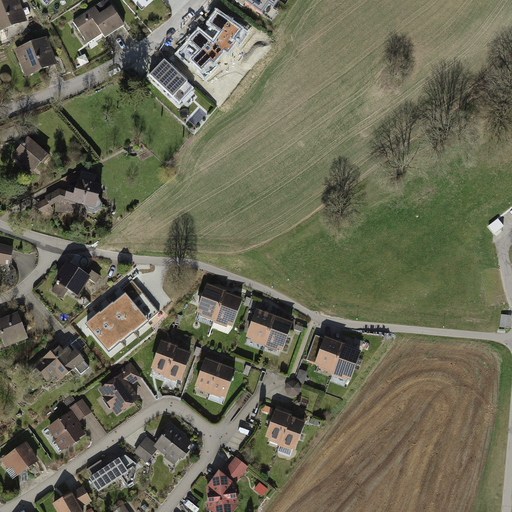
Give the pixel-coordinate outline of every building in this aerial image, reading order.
[(2,0),(0,1),(0,33),(28,23),(18,0),(2,0)] [(37,0),(45,8),(54,0),(37,0)] [(232,0),(244,7),(246,4),(262,15),(269,4),(274,8),(279,0),(232,0)] [(96,9),(73,24),(87,46),(102,36),(104,40),(125,27),(113,7),(100,16),(96,9)] [(192,59),(202,69),(211,60),(214,62),(225,50),(228,52),(237,40),(234,38),(241,28),(218,11),(213,17),(209,23),(221,31),(213,42),(200,30),(196,35),(190,40),(201,50),(192,59)] [(14,51),(25,78),(58,66),(47,38),(14,51)] [(85,56),(77,60),(80,68),(89,64),(85,56)] [(192,87),(162,59),(147,74),(177,102),(192,87)] [(18,122),(0,129),(0,137),(2,142),(23,134),(18,122)] [(29,138),(13,155),(32,173),(48,156),(29,138)] [(69,185),(65,200),(86,206),(88,212),(92,213),(101,208),(101,205),(98,199),(103,185),(95,183),(97,176),(81,171),(79,178),(78,178),(75,186),(69,185)] [(63,200),(58,191),(45,198),(46,200),(34,207),(38,213),(63,200)] [(0,264),(8,267),(9,264),(13,248),(0,244),(0,264)] [(83,273),(66,262),(53,281),(56,284),(51,292),(65,301),(71,293),(78,298),(89,281),(97,286),(102,278),(87,267),(83,273)] [(196,314),(214,321),(225,291),(218,288),(207,284),(196,314)] [(233,294),(225,291),(214,321),(213,323),(227,328),(228,326),(232,328),(243,298),(233,294)] [(126,294),(114,303),(136,331),(148,321),(126,294)] [(113,303),(100,313),(122,340),(123,341),(136,330),(113,303)] [(251,343),(264,347),(275,316),(267,313),(256,309),(246,338),(252,340),(251,343)] [(0,319),(0,333),(6,348),(29,338),(19,312),(0,319)] [(99,312),(86,323),(109,351),(122,340),(99,312)] [(511,317),(501,315),(500,328),(510,329),(511,317)] [(283,318),(275,316),(264,347),(277,352),(277,350),(281,351),(292,322),(283,318)] [(33,366),(46,382),(54,375),(59,381),(74,368),(80,375),(89,368),(77,354),(86,346),(77,335),(62,348),(59,345),(33,366)] [(319,369),(332,374),(342,345),(330,340),(316,335),(306,362),(320,367),(319,369)] [(364,342),(356,339),(354,345),(362,347),(364,342)] [(154,374),(165,378),(178,348),(171,345),(161,341),(150,369),(156,372),(154,374)] [(345,346),(342,345),(332,374),(350,381),(361,352),(345,346)] [(185,351),(178,348),(165,378),(176,383),(176,381),(181,382),(192,354),(185,351)] [(198,392),(210,396),(221,364),(213,361),(205,359),(194,388),(198,390),(198,392)] [(117,377),(97,390),(102,397),(100,398),(109,412),(111,411),(116,418),(141,401),(132,387),(142,380),(130,363),(115,374),(117,377)] [(229,367),(221,364),(210,396),(221,400),(222,398),(225,399),(236,370),(229,367)] [(298,383),(292,381),(286,384),(284,391),(287,397),(294,398),(300,395),(301,389),(298,383)] [(71,411),(47,429),(55,440),(51,443),(61,455),(87,436),(78,423),(92,413),(82,400),(69,409),(71,411)] [(268,444),(279,448),(291,417),(276,411),(265,439),(269,441),(268,444)] [(306,422),(291,417),(279,448),(291,453),(292,449),(296,451),(306,422)] [(147,437),(135,454),(146,464),(157,451),(166,458),(164,459),(175,467),(179,461),(184,461),(190,453),(188,451),(193,444),(186,439),(188,437),(172,424),(157,446),(147,437)] [(27,442),(1,461),(7,470),(5,471),(12,481),(40,460),(27,442)] [(92,478),(90,480),(99,495),(121,480),(127,490),(134,485),(136,472),(133,467),(137,465),(126,456),(120,460),(106,469),(101,461),(87,471),(92,478)] [(220,473),(206,489),(208,511),(209,511),(234,511),(239,507),(236,485),(249,469),(236,459),(223,475),(220,473)] [(268,491),(260,485),(254,492),(262,498),(268,491)] [(60,501),(52,505),(55,511),(81,511),(80,510),(92,503),(83,488),(72,495),(71,494),(60,501)]
